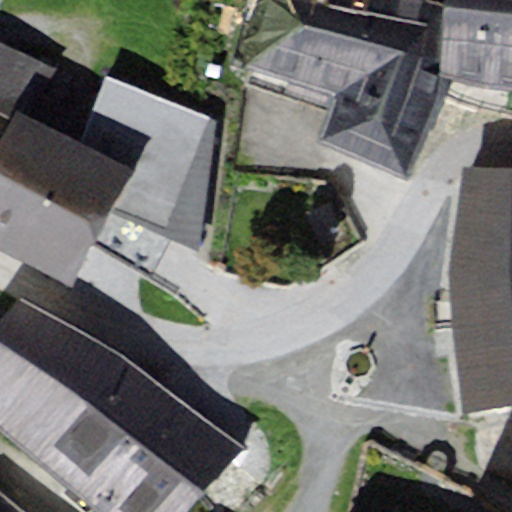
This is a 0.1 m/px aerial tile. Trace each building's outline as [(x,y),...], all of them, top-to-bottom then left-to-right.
[(294,94),(328,105),(316,139),(407,178),(435,102),(445,76),(447,0),(261,0),(244,64),(290,75),(284,91),(294,94)] [(511,0),(447,0),(445,76),(511,85),(511,0)] [(0,235),(70,273),(86,244),(97,222),(103,211),(123,174),(77,149),(26,122),(56,67),(0,37),(0,235)] [(123,174),(103,211),(140,226),(200,251),(219,119),(108,75),(77,149),(123,174)] [(452,309),(462,412),(511,405),(511,171),(467,169),(450,286),(452,309)] [(0,329),(0,422),(105,511),(178,511),(212,478),(244,446),(111,345),(25,302),(0,329)] [(0,511),(26,511),(0,489),(0,511)]
